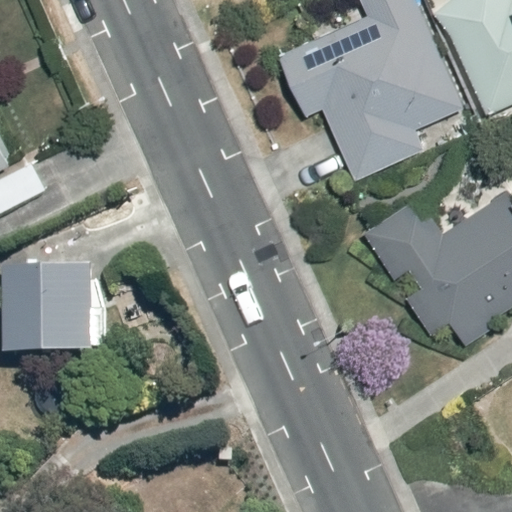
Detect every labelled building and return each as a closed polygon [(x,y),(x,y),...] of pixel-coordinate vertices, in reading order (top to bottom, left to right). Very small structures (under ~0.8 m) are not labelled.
[(361,0),(370,20),(281,59),(307,121),(323,115),(355,184),(424,153),(417,134),(464,113),(416,0),(361,0)] [(511,0),(458,0),(436,18),(452,36),(488,118),(511,107),(511,0)] [(0,172),(10,167),(0,146),(0,172)] [(41,157),(0,177),(0,212),(54,186),(41,157)] [(422,200),(366,236),(432,340),(451,327),(464,347),(511,312),(511,204),(506,197),(446,236),(422,200)] [(98,259),(10,260),(11,353),(114,353),(114,301),(98,301),(98,259)]
